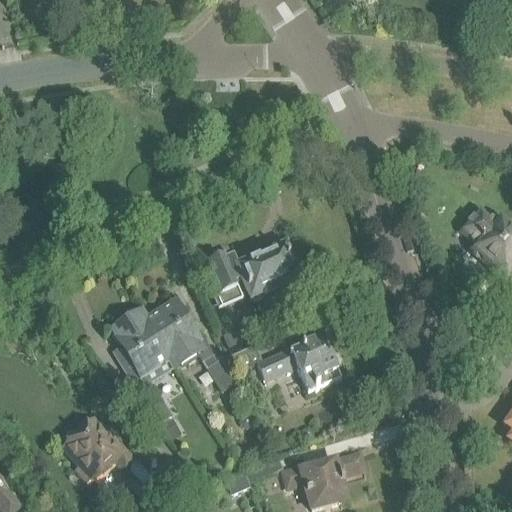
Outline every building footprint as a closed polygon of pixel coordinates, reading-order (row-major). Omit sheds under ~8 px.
[(480,219),(464,236),(479,251),(474,257),(503,284),(511,274),(511,232),(505,226),(503,228),(501,226),(495,233),(480,219)] [(294,263),(293,264),(289,266),(287,261),(286,261),(284,256),(271,262),(270,260),(263,263),(262,260),(237,271),(233,262),(205,274),(220,309),(240,301),(234,288),(241,285),(253,311),(260,307),(261,309),(263,308),(264,309),(284,301),(283,300),(306,290),(301,279),(304,277),(301,271),(298,272),(294,263)] [(214,361),(204,336),(195,342),(174,309),(147,327),(169,366),(175,374),(198,359),(203,367),(214,361)] [(169,366),(147,327),(141,319),(112,337),(142,383),(169,366)] [(248,344),(243,332),(222,341),(228,354),(248,344)] [(235,382),(257,372),(265,391),(296,377),(300,385),(301,385),(308,400),(341,385),(323,346),(289,361),(288,358),(264,369),(255,350),(248,353),(232,361),(227,362),(235,382)] [(238,388),(235,382),(227,362),(207,374),(229,409),(243,400),(236,389),(238,388)] [(167,421),(162,413),(163,412),(150,392),(132,403),(147,422),(151,420),(155,428),(167,421)] [(65,449),(62,452),(79,471),(74,476),(85,488),(93,481),(94,482),(106,472),(107,472),(112,468),(123,481),(127,477),(144,495),(152,488),(136,469),(137,469),(108,437),(104,441),(91,426),(75,440),(73,439),(71,438),(69,438),(68,439),(67,439),(66,439),(66,440),(65,441),(64,442),(64,444),(64,446),(64,447),(64,448),(65,449)] [(244,478),(249,490),(283,475),(277,463),(244,478)] [(342,482),(355,479),(351,463),(301,477),(300,474),(285,478),(289,494),(303,490),(309,511),(328,511),(346,507),(341,489),(344,488),(342,482)] [(152,488),(144,495),(160,511),(163,511),(183,494),(165,475),(152,488)] [(0,511),(17,511),(0,492),(0,511)]
